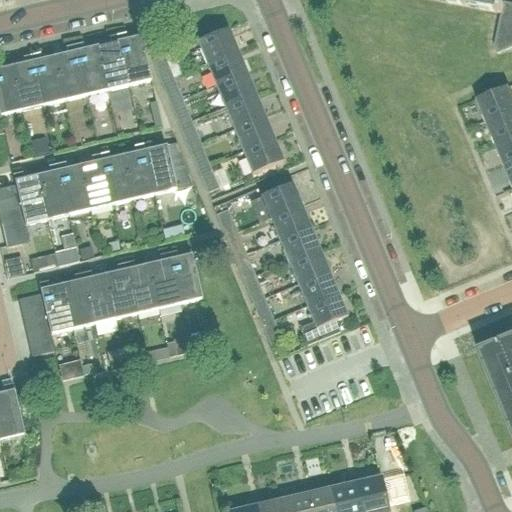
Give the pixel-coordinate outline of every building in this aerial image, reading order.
[(422,0),(502,16),(495,50),(497,56),(511,49),(511,5),(501,4),(502,0),(422,0)] [(196,44),(205,67),(237,54),(228,31),(196,44)] [(116,38),(128,89),(150,84),(140,39),(126,42),(125,36),(116,38)] [(96,49),(107,94),(128,89),(116,38),(108,40),(109,46),(96,49)] [(73,48),(85,99),(107,94),(96,49),(84,52),(82,46),(73,48)] [(53,59),(64,104),(85,99),(73,48),(65,50),(66,56),(53,59)] [(205,67),(214,89),(246,76),(237,54),(205,67)] [(30,58),(42,109),(64,104),(53,59),(40,62),(39,56),(30,58)] [(10,69),(21,114),(42,109),(30,58),(22,60),(23,66),(10,69)] [(154,69),(161,85),(172,81),(165,64),(154,69)] [(0,118),(21,114),(10,69),(0,71),(0,118)] [(214,89),(223,110),(255,97),(246,76),(214,89)] [(163,90),(170,107),(181,102),(174,86),(163,90)] [(477,104),(486,126),(511,115),(511,98),(509,90),(477,104)] [(223,110),(232,132),(264,119),(255,97),(223,110)] [(172,112),(179,128),(190,124),(183,107),(172,112)] [(511,115),(486,126),(495,148),(511,140),(511,115)] [(232,132),(241,154),(273,141),(264,119),(232,132)] [(181,133),(188,150),(199,146),(192,129),(181,133)] [(511,140),(495,148),(503,169),(511,165),(511,140)] [(273,141),(241,154),(250,177),(282,163),(273,141)] [(150,144),(142,146),(154,198),(176,193),(175,186),(191,182),(178,150),(167,152),(166,148),(151,151),(150,144)] [(122,158),(132,203),(154,198),(142,146),(133,148),(135,155),(122,158)] [(190,155),(197,172),(208,167),(201,151),(190,155)] [(99,157),(111,208),(132,203),(122,158),(109,161),(107,155),(99,157)] [(79,168),(90,213),(111,208),(99,157),(90,159),(92,165),(79,168)] [(212,175),(235,169),(232,160),(209,166),(212,175)] [(56,167),(68,218),(90,213),(79,168),(66,172),(64,165),(56,167)] [(511,165),(503,169),(511,189),(511,165)] [(36,178),(47,223),(68,218),(56,167),(47,169),(49,176),(36,178)] [(200,179),(207,195),(218,191),(211,174),(200,179)] [(20,210),(22,221),(24,228),(47,223),(36,178),(22,182),(21,175),(12,177),(15,188),(14,188),(17,200),(20,210)] [(259,199),(269,222),(300,209),(291,186),(259,199)] [(0,190),(0,203),(17,200),(14,188),(0,190)] [(0,203),(0,215),(20,210),(17,200),(0,203)] [(269,222),(278,244),(309,230),(300,209),(269,222)] [(0,215),(0,225),(0,227),(22,221),(20,210),(0,215)] [(218,223),(225,240),(236,235),(229,219),(218,223)] [(0,227),(3,237),(25,232),(24,228),(22,221),(0,227)] [(179,229),(158,234),(161,245),(181,239),(179,229)] [(256,229),(239,235),(244,248),(260,241),(256,229)] [(278,244),(287,265),(318,252),(309,230),(278,244)] [(25,232),(3,237),(6,249),(28,244),(25,232)] [(227,245),(234,262),(245,257),(238,240),(227,245)] [(287,265),(296,287),(327,274),(318,252),(287,265)] [(167,256),(179,307),(201,302),(191,257),(177,260),(176,254),(167,256)] [(147,267),(158,312),(179,307),(167,256),(159,258),(160,264),(147,267)] [(236,267),(243,283),(254,279),(247,262),(236,267)] [(124,266),(136,317),(158,312),(147,267),(134,270),(133,264),(124,266)] [(104,277),(115,322),(136,317),(124,266),(115,268),(117,274),(104,277)] [(81,276),(93,327),(115,322),(104,277),(91,280),(89,274),(81,276)] [(296,287),(305,309),(336,296),(327,274),(296,287)] [(62,287),(72,332),(93,327),(81,276),(73,278),(75,284),(62,287)] [(45,320),(48,331),(49,337),(72,332),(62,287),(48,290),(46,284),(37,286),(40,297),(43,309),(45,320)] [(245,289),(252,305),(263,301),(256,284),(245,289)] [(336,296),(305,309),(312,326),(299,331),(306,347),(306,348),(339,335),(338,333),(334,324),(346,319),(336,296)] [(18,302),(21,314),(43,309),(40,297),(18,302)] [(254,310),(261,327),(272,323),(265,306),(254,310)] [(21,314),(23,325),(45,320),(43,309),(21,314)] [(23,325),(26,336),(48,331),(45,320),(23,325)] [(264,334),(271,350),(282,346),(275,329),(264,334)] [(26,336),(28,347),(51,341),(49,337),(48,331),(26,336)] [(511,339),(477,353),(511,437),(511,339)] [(51,341),(28,347),(31,359),(53,354),(51,341)] [(3,396),(0,396),(0,444),(24,439),(12,388),(2,390),(3,396)] [(362,476),(352,478),(359,511),(387,511),(380,480),(364,483),(362,476)] [(344,488),(329,491),(333,511),(359,511),(352,478),(343,480),(344,488)] [(313,487),(303,490),(307,511),(333,511),(329,491),(314,495),(313,487)] [(295,499),(279,503),(281,511),(307,511),(303,490),(294,491),(295,499)] [(262,498),(253,501),(255,511),(281,511),(279,503),(264,506),(262,498)] [(255,511),(253,501),(244,503),(245,510),(238,511),(255,511)]
